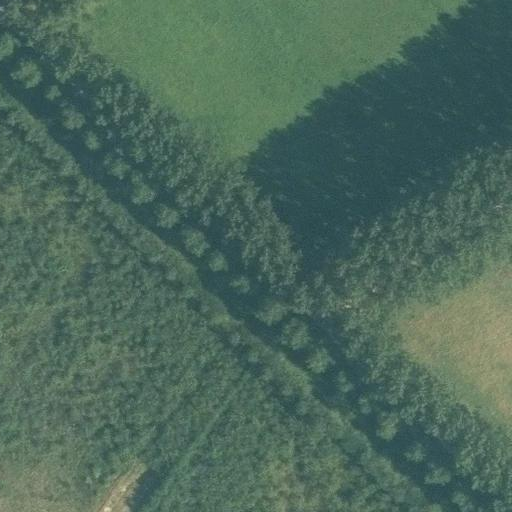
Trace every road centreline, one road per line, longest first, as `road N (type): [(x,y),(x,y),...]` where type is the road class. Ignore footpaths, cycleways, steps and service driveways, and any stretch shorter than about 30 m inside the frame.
road 1 (unclassified): [(511,497),(0,7)]
road 2 (track): [(511,184),(315,310)]
